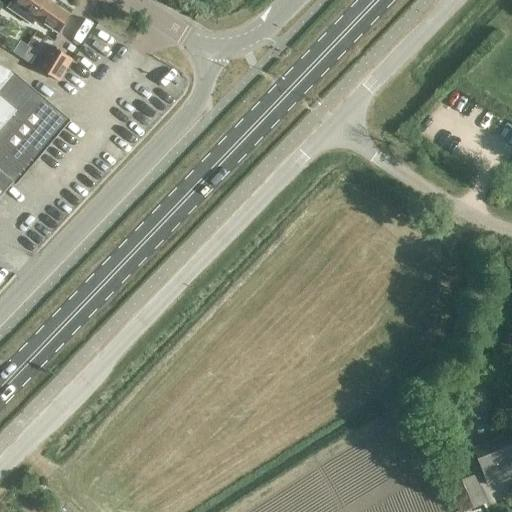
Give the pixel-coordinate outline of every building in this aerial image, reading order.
[(58,33),(69,16),(45,0),(12,0),(7,8),(32,25),(36,19),(58,33)] [(58,82),(71,61),(50,48),(41,62),(35,58),(30,66),(58,82)] [(0,197),(11,185),(15,189),(70,122),(13,75),(0,67),(0,197)] [(448,418),(440,394),(424,400),(432,424),(448,418)] [(511,434),(473,450),(487,487),(511,476),(511,434)] [(462,511),(483,504),(472,477),(450,485),(461,511),(462,511)]
